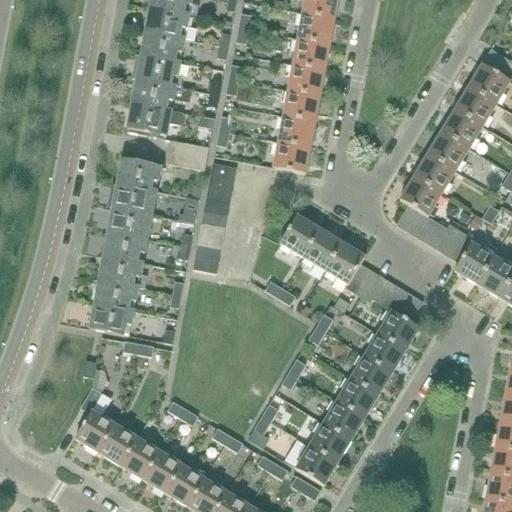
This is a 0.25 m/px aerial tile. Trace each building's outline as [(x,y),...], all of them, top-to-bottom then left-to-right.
[(190,7),(191,0),(151,0),(149,11),(188,19),(188,18),(183,17),(185,6),(190,7)] [(334,23),(338,0),(304,0),(301,17),(334,23)] [(234,16),(236,3),(228,2),(225,14),(234,16)] [(186,31),(188,19),(149,11),(144,35),(183,43),(184,42),(178,41),(181,30),(186,31)] [(238,31),(248,33),(251,19),(240,17),(238,31)] [(329,49),(334,23),(301,17),(296,42),(329,49)] [(245,48),(248,33),(238,31),(235,47),(245,48)] [(181,55),(183,43),(144,35),(140,59),(179,68),(179,66),(174,65),(176,54),(181,55)] [(218,50),(227,51),(230,39),(221,37),(218,50)] [(324,74),(329,49),(296,42),(291,68),(324,74)] [(225,64),(227,51),(218,50),(216,62),(225,64)] [(511,71),(511,65),(490,53),(484,62),(508,77),(511,71)] [(177,79),(179,68),(140,59),(135,83),(175,92),(175,90),(169,89),(171,78),(177,79)] [(319,100),(324,74),(291,68),(287,94),(319,100)] [(510,85),(503,81),(481,68),(467,91),(495,108),(510,85)] [(228,83),(238,85),(241,71),(230,69),(228,83)] [(190,94),(175,92),(135,83),(131,107),(177,117),(177,116),(170,115),(172,104),(188,107),(190,94)] [(235,100),(238,85),(228,83),(225,98),(235,100)] [(209,99),(218,101),(221,87),(212,85),(209,99)] [(482,130),(495,108),(467,91),(454,113),(482,130)] [(314,126),(319,100),(287,94),(282,120),(314,126)] [(216,112),(218,101),(209,99),(207,110),(216,112)] [(182,118),(177,117),(131,107),(127,131),(130,132),(130,136),(147,140),(148,136),(160,138),(162,126),(180,130),(182,118)] [(468,152),(482,130),(454,113),(440,135),(468,152)] [(218,135),(229,137),(231,122),(221,120),(218,135)] [(309,152),(314,126),(282,120),(277,146),(309,152)] [(226,151),(229,137),(218,135),(215,149),(226,151)] [(455,175),(468,152),(440,135),(427,158),(455,175)] [(169,145),(167,155),(207,162),(208,152),(169,145)] [(305,178),(309,152),(277,146),(272,172),(305,178)] [(204,176),(207,162),(167,155),(165,169),(204,176)] [(441,197),(455,175),(427,158),(413,180),(441,197)] [(158,184),(161,170),(121,163),(116,188),(156,195),(156,194),(150,193),(152,183),(158,184)] [(236,172),(212,167),(209,178),(233,183),(236,172)] [(510,195),(511,192),(511,178),(509,177),(501,190),(510,195)] [(231,195),(233,183),(209,178),(207,190),(231,195)] [(427,220),(441,197),(413,180),(399,203),(408,208),(418,214),(427,220)] [(153,208),(156,195),(116,188),(111,212),(145,218),(151,219),(151,218),(146,217),(148,207),(153,208)] [(190,202),(199,203),(201,191),(192,189),(190,202)] [(229,207),(231,195),(207,190),(205,202),(229,207)] [(196,216),(199,203),(190,202),(187,215),(196,216)] [(227,219),(229,207),(205,202),(203,214),(227,219)] [(405,235),(418,214),(408,208),(395,229),(405,235)] [(491,227),(499,214),(489,209),(481,222),(491,227)] [(151,219),(145,218),(111,212),(107,236),(141,242),(147,243),(147,242),(141,241),(143,230),(149,232),(151,219)] [(225,231),(227,219),(203,214),(201,226),(225,231)] [(415,241),(427,220),(418,214),(405,235),(415,241)] [(302,261),(319,233),(296,219),(279,247),(302,261)] [(425,246),(437,226),(427,220),(415,241),(425,246)] [(222,242),(225,231),(201,226),(199,237),(222,242)] [(434,252),(447,232),(437,226),(425,246),(434,252)] [(444,258),(459,234),(449,228),(447,232),(434,252),(444,258)] [(324,275),(342,246),(319,233),(302,261),(324,275)] [(147,243),(141,242),(107,236),(103,259),(142,268),(142,267),(137,266),(139,255),(144,256),(147,243)] [(458,267),(471,246),(473,242),(463,236),(448,261),(458,267)] [(220,254),(222,242),(199,237),(196,249),(220,254)] [(181,250),(189,251),(192,239),(183,238),(181,250)] [(360,268),(365,260),(342,246),(324,275),(348,289),(345,292),(346,293),(360,268)] [(476,288),(493,260),(471,246),(458,267),(454,274),(476,288)] [(218,266),(220,254),(196,249),(194,261),(218,266)] [(187,264),(189,251),(181,250),(178,262),(187,264)] [(140,280),(142,268),(103,259),(98,283),(144,293),(146,281),(140,280)] [(511,280),(511,271),(493,260),(476,288),(499,302),(511,280)] [(216,278),(218,266),(194,261),(192,273),(216,278)] [(355,298),(371,274),(360,268),(346,293),(355,298)] [(372,303),(384,283),(374,277),(359,301),(369,307),(372,303)] [(511,309),(511,280),(499,302),(511,309)] [(144,293),(98,283),(94,307),(133,316),(133,315),(127,314),(130,302),(135,304),(137,292),(144,293)] [(382,309),(394,289),(384,283),(372,303),(382,309)] [(171,299),(180,300),(183,287),(174,285),(171,299)] [(277,302),(283,292),(270,285),(265,294),(277,302)] [(391,315),(404,295),(394,289),(382,309),(391,315)] [(283,292),(277,302),(290,310),(296,300),(283,292)] [(401,321),(413,300),(404,295),(391,315),(401,321)] [(178,312),(180,300),(171,299),(169,311),(178,312)] [(410,326),(422,306),(413,300),(401,321),(410,326)] [(131,328),(133,316),(94,307),(89,332),(128,339),(131,328)] [(401,321),(391,315),(377,337),(405,354),(419,332),(410,326),(401,321)] [(316,331),(325,336),(333,322),(325,318),(316,331)] [(318,348),(325,336),(316,331),(315,334),(314,333),(308,343),(318,348)] [(171,348),(174,335),(165,333),(162,346),(171,348)] [(392,376),(405,354),(377,337),(364,360),(392,376)] [(136,358),(138,347),(124,345),(122,355),(136,358)] [(138,347),(136,358),(150,360),(152,350),(138,347)] [(378,399),(392,376),(364,360),(350,382),(378,399)] [(288,376),(298,381),(306,367),(296,362),(288,376)] [(97,366),(89,364),(85,364),(82,380),(94,382),(97,366)] [(291,393),(298,381),(288,376),(281,387),(291,393)] [(364,421),(378,399),(350,382),(336,404),(364,421)] [(89,417),(102,397),(92,391),(79,411),(89,417)] [(98,456),(114,428),(101,420),(112,403),(102,397),(89,417),(74,442),(98,456)] [(511,400),(504,399),(499,425),(511,427),(511,400)] [(351,444),(364,421),(336,404),(323,427),(351,444)] [(180,422),(185,412),(172,405),(167,414),(180,422)] [(261,420),(270,426),(278,412),(269,407),(261,420)] [(185,412),(180,422),(192,429),(197,420),(185,412)] [(263,438),(270,426),(261,420),(254,432),(263,438)] [(511,427),(499,425),(495,450),(511,453),(511,427)] [(337,466),(351,444),(323,427),(309,449),(337,466)] [(120,470),(137,442),(114,428),(98,456),(120,470)] [(224,449),(230,440),(217,432),(211,441),(224,449)] [(230,440),(224,449),(237,456),(243,447),(230,440)] [(142,483),(159,455),(137,442),(120,470),(142,483)] [(323,489),(337,466),(309,449),(295,472),(323,489)] [(511,453),(495,450),(490,476),(511,480),(511,453)] [(165,497),(182,469),(159,455),(142,483),(165,497)] [(269,476),(275,467),(262,459),(257,468),(269,476)] [(275,467),(269,476),(282,484),(287,475),(275,467)] [(187,510),(204,482),(182,469),(165,497),(187,510)] [(511,480),(490,476),(485,502),(511,507),(511,480)] [(314,505),(320,494),(296,480),(290,490),(314,505)] [(189,511),(216,511),(226,496),(204,482),(187,510),(189,511)] [(247,511),(249,510),(226,496),(216,511),(247,511)] [(511,511),(511,507),(485,502),(483,511),(511,511)]
